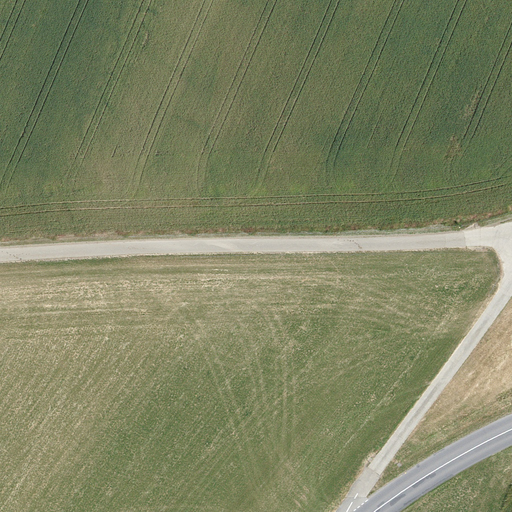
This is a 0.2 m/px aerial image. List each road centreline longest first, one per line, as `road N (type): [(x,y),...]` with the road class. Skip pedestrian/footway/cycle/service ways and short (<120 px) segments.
road 1 (track): [(511,231),(0,255)]
road 2 (track): [(511,278),(346,511)]
road 3 (secondary): [(511,429),(374,511)]
